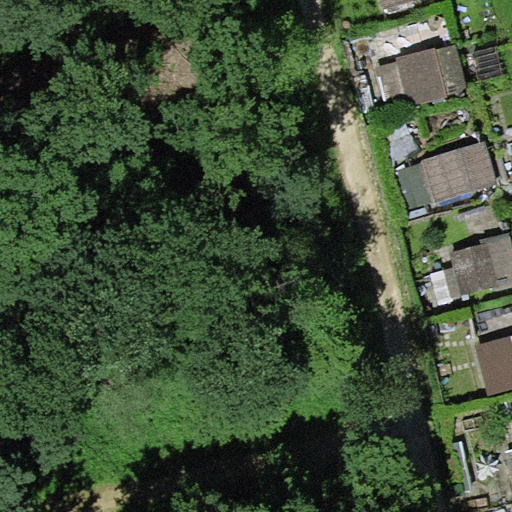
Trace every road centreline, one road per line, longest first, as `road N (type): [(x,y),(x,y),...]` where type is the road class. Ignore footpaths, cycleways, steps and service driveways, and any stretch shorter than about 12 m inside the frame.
road 1 (track): [(406,422),(305,0)]
road 2 (track): [(314,447),(42,511)]
